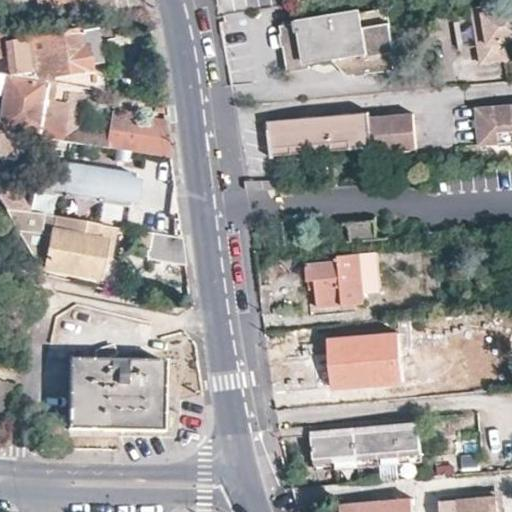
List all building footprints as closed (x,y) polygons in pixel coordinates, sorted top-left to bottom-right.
[(56,5),(54,0),(36,0),(39,9),(56,5)] [(117,0),(120,16),(151,12),(147,0),(117,0)] [(503,2),(483,5),(484,10),(504,7),(503,2)] [(361,8),(361,6),(297,16),(298,19),(280,22),(284,45),(287,68),(310,65),(309,61),(309,58),(346,52),(366,49),(367,52),(395,48),(389,4),(361,8)] [(511,5),(504,7),(484,10),(483,5),(471,7),(481,64),(510,59),(507,41),(511,40),(511,5)] [(49,82),(59,84),(58,77),(94,69),(92,54),(91,46),(87,47),(84,30),(31,38),(31,42),(10,45),(14,76),(49,82)] [(0,73),(14,76),(10,45),(7,31),(0,31),(0,73)] [(398,66),(395,48),(367,52),(366,49),(346,52),(349,71),(398,66)] [(349,71),(346,52),(309,58),(309,61),(334,57),(347,72),(349,71)] [(72,94),(74,86),(59,84),(49,82),(48,86),(10,79),(0,126),(37,133),(43,108),(68,112),(61,141),(90,146),(132,153),(174,161),(168,122),(150,118),(115,113),(111,134),(83,130),(82,129),(88,97),(72,94)] [(511,104),(479,107),(482,145),(502,143),(503,146),(511,144),(511,104)] [(373,116),(372,107),(271,116),(273,134),(274,151),(375,141),(373,116)] [(420,147),(417,112),(373,116),(375,141),(375,144),(376,151),(420,147)] [(0,133),(0,156),(19,161),(20,154),(29,155),(32,141),(0,133)] [(129,174),(132,153),(90,146),(86,166),(129,174)] [(85,179),(68,176),(57,175),(51,216),(60,217),(80,220),(82,205),(99,208),(99,198),(100,184),(85,182),(85,179)] [(44,237),(47,215),(7,208),(20,233),(44,237)] [(375,214),(348,217),(350,238),(377,235),(375,214)] [(114,246),(119,227),(80,220),(60,217),(48,267),(100,280),(103,268),(105,259),(108,245),(114,246)] [(188,268),(183,238),(151,232),(145,259),(188,268)] [(114,246),(108,245),(105,259),(111,260),(114,246)] [(376,284),(374,254),(339,257),(339,249),(307,252),(308,269),(309,278),(315,278),(318,302),(351,300),(350,286),(376,284)] [(402,376),(399,327),(329,333),(331,351),(334,381),(402,376)] [(166,388),(167,363),(71,362),(70,432),(154,433),(166,433),(166,388)] [(0,410),(9,412),(16,386),(0,382),(0,410)] [(421,455),(419,411),(311,420),(313,440),(316,464),(421,455)] [(478,454),(460,456),(462,473),(480,471),(478,454)] [(499,511),(498,491),(456,494),(458,511),(499,511)] [(415,511),(414,492),(341,499),(342,511),(415,511)]
